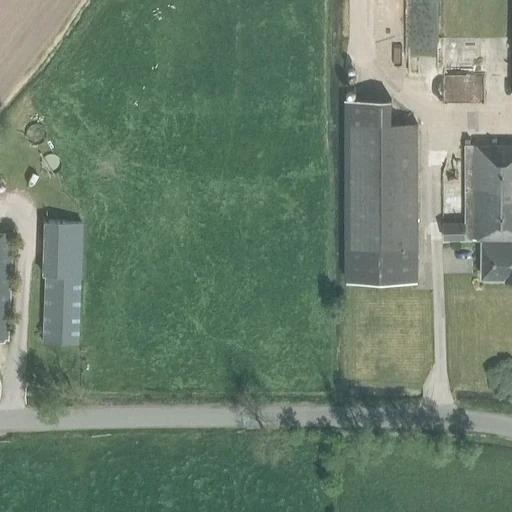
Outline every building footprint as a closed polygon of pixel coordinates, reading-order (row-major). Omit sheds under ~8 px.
[(415,6),(415,19),(439,19),(439,0),(427,0),(428,7),(415,6)] [(487,102),(486,73),(447,74),(448,103),(487,102)] [(345,99),(345,283),(417,283),(417,123),(392,123),(392,99),(345,99)] [(511,145),(464,146),(464,223),(444,223),(444,239),(481,239),(481,277),(504,277),(504,280),(511,280),(511,145)] [(80,222),(43,221),(41,275),(44,275),(42,342),(76,343),(80,222)] [(0,342),(7,343),(11,234),(0,234),(0,342)]
